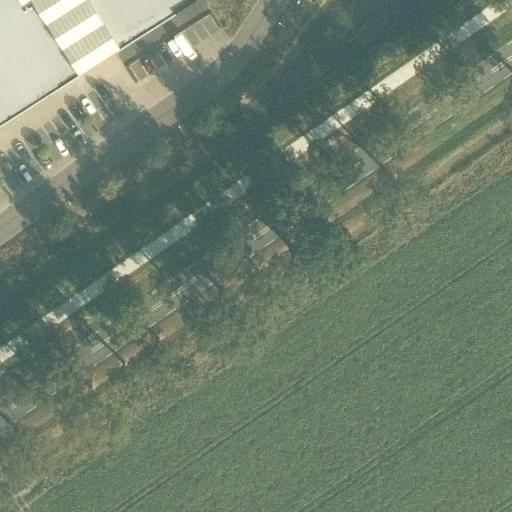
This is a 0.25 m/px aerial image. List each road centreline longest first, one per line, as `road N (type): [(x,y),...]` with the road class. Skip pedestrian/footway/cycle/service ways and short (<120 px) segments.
road 1 (primary): [(0,415),(511,56)]
road 2 (unclassified): [(0,229),(144,124),(281,0)]
